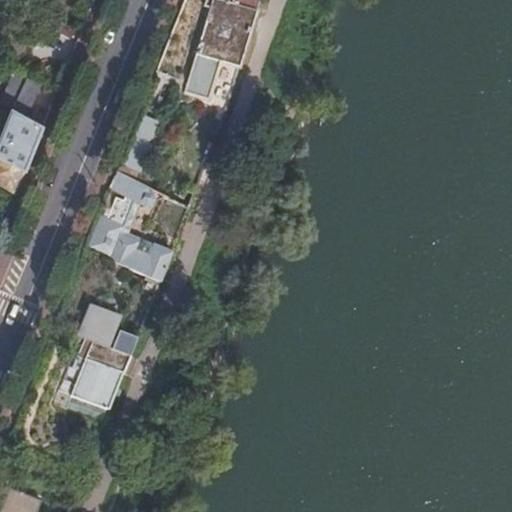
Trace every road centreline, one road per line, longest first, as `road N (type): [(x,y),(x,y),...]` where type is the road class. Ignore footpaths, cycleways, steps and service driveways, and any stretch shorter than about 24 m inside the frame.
road 1 (residential): [(89,511),(277,0)]
road 2 (secondary): [(3,343),(144,0)]
